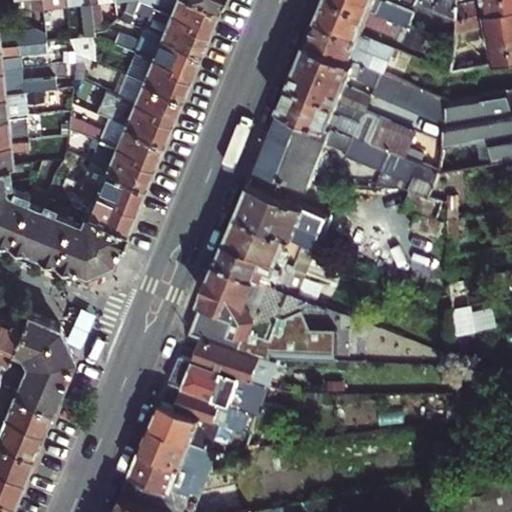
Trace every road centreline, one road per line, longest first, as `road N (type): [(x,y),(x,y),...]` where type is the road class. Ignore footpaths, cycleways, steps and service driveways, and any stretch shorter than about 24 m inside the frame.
road 1 (secondary): [(280,0),(147,325)]
road 2 (secondary): [(147,325),(71,511)]
road 3 (residential): [(147,325),(0,262)]
